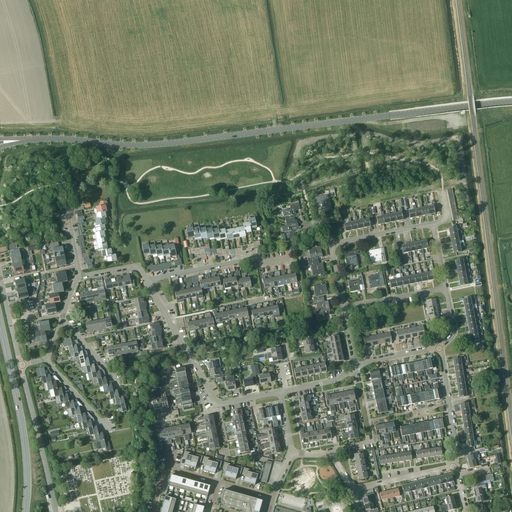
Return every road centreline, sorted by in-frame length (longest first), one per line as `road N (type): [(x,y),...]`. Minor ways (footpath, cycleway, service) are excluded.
road 1 (secondary): [(504,101),(159,145),(36,139)]
road 2 (primary): [(24,511),(25,453),(0,322)]
road 3 (unclassified): [(55,511),(19,365)]
road 4 (residential): [(146,281),(254,258),(288,260)]
road 5 (residential): [(213,400),(146,281)]
road 6 (residential): [(452,467),(438,348)]
